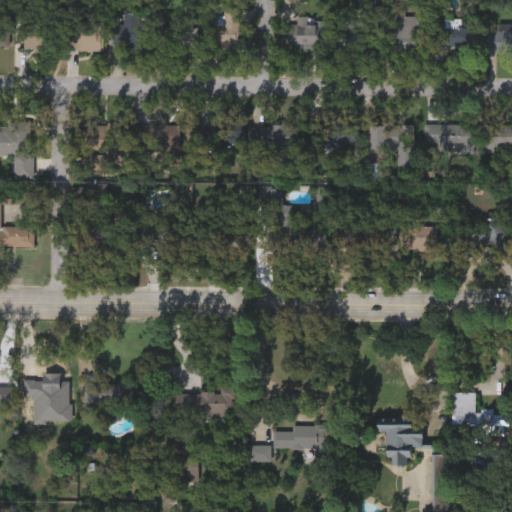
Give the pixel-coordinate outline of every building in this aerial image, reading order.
[(17,24),(32,24),(32,1),(50,1),(50,48),(18,49),(17,24)] [(238,49),(208,49),(208,16),(222,16),(222,8),(238,8),(238,49)] [(382,50),(381,8),(403,8),(403,15),(425,15),(425,50),(382,50)] [(137,13),(137,24),(146,24),(146,45),(110,45),(110,24),(122,24),(122,13),(137,13)] [(283,47),(284,23),(294,23),(294,17),(324,18),(324,48),(283,47)] [(443,26),(443,18),(459,18),(459,27),(472,27),(472,47),(431,47),(431,26),(443,26)] [(367,49),(333,49),(333,19),(367,19),(367,49)] [(63,49),(63,30),(74,30),(74,21),(101,21),(101,49),(63,49)] [(0,26),(8,26),(8,47),(0,47),(0,26)] [(196,27),(196,49),(156,49),(156,27),(196,27)] [(511,51),(485,51),(486,29),(511,29),(511,51)] [(29,121),(29,148),(8,148),(8,169),(0,169),(0,125),(7,125),(7,120),(29,121)] [(179,122),(179,146),(135,147),(134,123),(179,122)] [(424,122),(473,122),(473,146),(424,146),(424,122)] [(119,123),(119,148),(77,148),(77,123),(119,123)] [(243,123),(244,146),(198,146),(197,124),(243,123)] [(297,123),(297,144),(249,144),(249,123),(297,123)] [(358,143),(312,143),(312,123),(358,123),(358,143)] [(368,123),(413,123),(413,165),(397,165),(397,148),(368,148),(368,123)] [(511,144),(480,144),(480,123),(511,123),(511,144)] [(126,245),(86,248),(85,228),(88,227),(85,185),(107,183),(110,221),(125,220),(126,245)] [(295,210),(294,227),(324,228),(323,248),(274,246),(275,210),(295,210)] [(504,250),(462,250),(462,218),(504,218),(504,250)] [(194,241),(196,220),(250,226),(248,247),(194,241)] [(136,246),(136,222),(183,222),(183,246),(136,246)] [(0,224),(33,224),(33,244),(0,243),(0,224)] [(381,250),(347,250),(347,240),(333,240),(333,224),(381,224),(381,250)] [(435,250),(404,250),(404,225),(435,225),(435,250)] [(29,382),(64,382),(64,401),(29,401),(29,382)] [(133,382),(133,401),(83,401),(83,382),(133,382)] [(0,401),(0,384),(10,384),(10,401),(0,401)] [(233,414),(171,413),(171,391),(220,391),(220,386),(233,387),(233,414)] [(474,390),(474,415),(452,415),(452,390),(474,390)] [(375,416),(410,415),(410,424),(422,424),(423,444),(408,444),(408,462),(386,462),(386,430),(375,430),(375,416)] [(37,442),(20,442),(20,424),(37,424),(37,442)]
